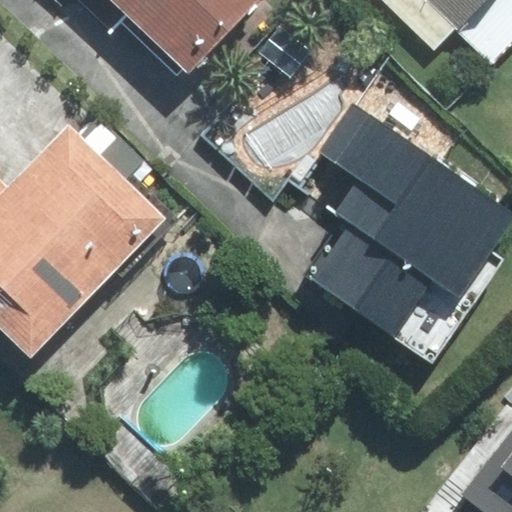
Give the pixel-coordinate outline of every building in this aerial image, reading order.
[(191,0),(87,0),(141,52),(191,0)] [(434,0),(453,17),(468,0),(434,0)] [(487,198),(313,61),(267,119),(331,169),(274,241),(384,328),(487,198)] [(0,327),(121,193),(16,98),(0,115),(0,327)] [(511,337),(445,421),(511,473),(511,337)]
